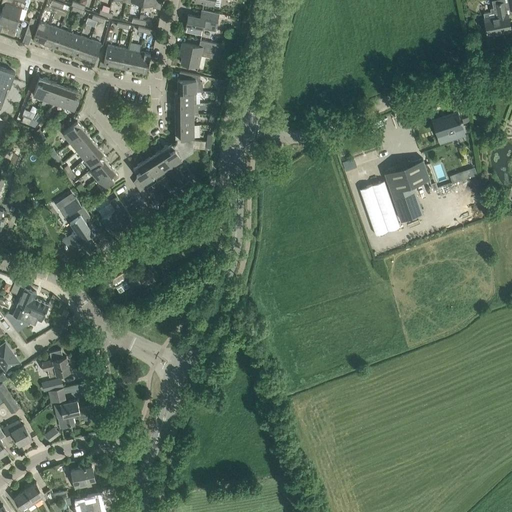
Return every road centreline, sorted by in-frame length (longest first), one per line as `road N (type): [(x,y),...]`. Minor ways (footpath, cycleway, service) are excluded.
road 1 (tertiary): [(241,127),(307,135),(435,84),(511,65)]
road 2 (residential): [(0,482),(47,454),(111,437),(105,364),(118,339)]
road 3 (tertiary): [(241,127),(235,235),(219,290)]
road 4 (tertiary): [(273,0),(241,127)]
